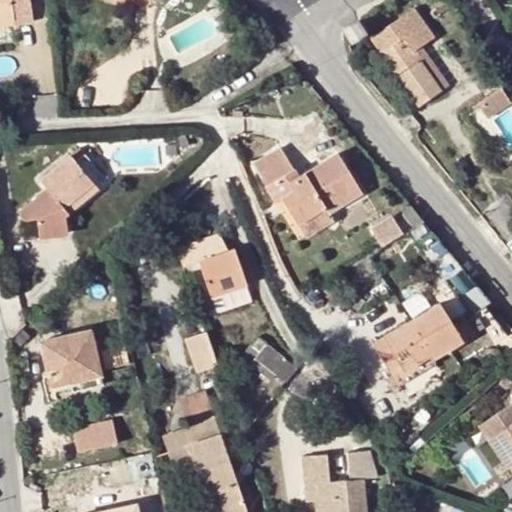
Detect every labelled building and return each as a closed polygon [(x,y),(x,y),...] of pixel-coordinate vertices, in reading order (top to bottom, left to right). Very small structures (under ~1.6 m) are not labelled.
[(30,0),(0,0),(0,20),(16,18),(16,24),(34,21),(30,0)] [(374,36),(421,104),(442,89),(424,62),(416,50),(423,45),(435,37),(416,8),(374,36)] [(0,26),(16,24),(16,18),(0,20),(0,26)] [(347,28),(355,41),(369,33),(360,20),(347,28)] [(450,84),(423,45),(416,50),(424,62),(442,89),(450,84)] [(482,101),(488,112),(511,98),(504,87),(482,101)] [(187,134),(179,137),(181,147),(190,144),(187,134)] [(77,148),(69,155),(97,187),(102,183),(86,165),(90,161),(77,148)] [(283,199),(299,223),(326,207),(330,213),(362,194),(338,155),(300,178),(281,149),(255,165),(278,202),(283,199)] [(97,187),(69,155),(40,181),(47,190),(26,208),(24,212),(25,216),(36,216),(37,235),(66,234),(63,215),(97,187)] [(490,206),(501,216),(511,208),(511,207),(503,196),(490,206)] [(491,225),(501,216),(490,206),(481,213),(491,225)] [(334,220),(330,213),(326,207),(299,223),(307,237),(334,220)] [(511,208),(501,216),(511,227),(511,208)] [(511,227),(501,216),(491,225),(500,237),(511,228),(511,227)] [(397,217),(376,230),(387,247),(406,235),(408,234),(397,217)] [(408,234),(406,235),(484,325),(494,316),(486,306),(491,302),(425,222),(408,234)] [(510,249),(511,247),(511,228),(500,237),(510,249)] [(221,234),(178,249),(184,267),(200,261),(212,297),(249,285),(236,249),(229,251),(221,234)] [(439,303),(374,343),(390,369),(401,363),(405,370),(432,354),(434,358),(463,340),(462,339),(474,331),(466,319),(454,326),(439,303)] [(52,384),(70,380),(99,373),(90,331),(42,342),(52,384)] [(218,366),(206,332),(186,339),(197,373),(214,367),(218,366)] [(252,366),(282,388),(287,381),(257,359),(266,346),(257,340),(235,370),(244,376),(252,366)] [(297,369),(266,346),(257,359),(287,381),(297,369)] [(218,366),(214,367),(220,386),(224,384),(218,366)] [(102,385),(99,373),(70,380),(73,392),(102,385)] [(511,405),(481,425),(491,440),(511,426),(511,405)] [(74,426),(80,451),(122,442),(116,416),(74,426)] [(247,511),(216,418),(187,428),(192,444),(169,452),(180,486),(190,482),(201,478),(207,495),(211,494),(217,511),(247,511)] [(511,426),(491,440),(508,466),(511,463),(511,426)] [(163,436),(169,452),(192,444),(187,428),(163,436)] [(349,452),(351,479),(365,478),(378,477),(370,451),(349,452)] [(331,481),(330,472),(329,454),(304,456),(306,483),(315,482),(317,500),(317,511),(367,511),(365,478),(351,479),(331,481)] [(336,454),(329,454),(330,472),(337,471),(336,454)] [(160,476),(149,478),(150,487),(162,485),(160,476)] [(201,478),(190,482),(201,511),(213,511),(217,511),(211,494),(207,495),(201,478)] [(315,482),(306,483),(307,501),(317,500),(315,482)]
